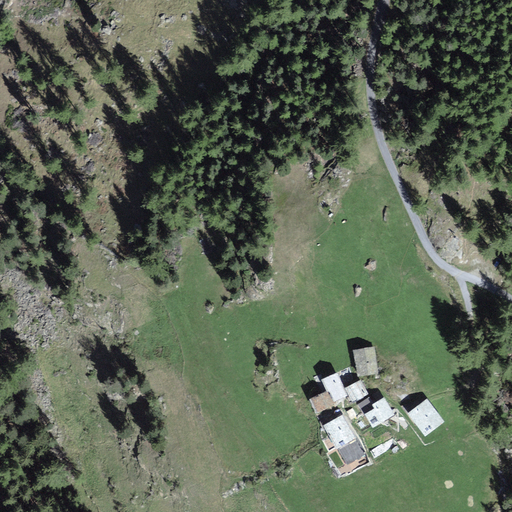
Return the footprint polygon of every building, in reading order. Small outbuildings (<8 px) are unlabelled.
[(375,349),(352,352),(356,379),(379,376),(375,349)] [(330,406),(348,398),(352,405),(368,397),(361,383),(344,391),(337,375),(320,383),(330,406)] [(324,395),(308,402),(315,417),(331,410),(324,395)] [(392,417),(383,400),(372,407),(368,400),(357,407),(370,429),(392,417)] [(425,401),(405,416),(423,439),(443,424),(425,401)] [(342,417),(322,428),(336,454),(357,442),(342,417)]
